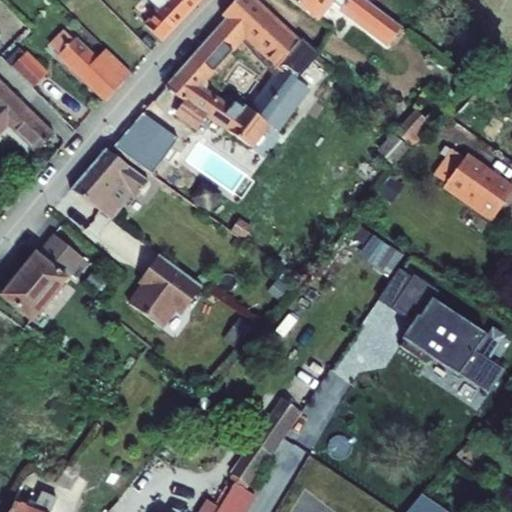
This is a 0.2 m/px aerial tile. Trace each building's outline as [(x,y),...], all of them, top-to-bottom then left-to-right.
[(139,30),(157,46),(197,0),(148,0),(138,12),(148,20),(139,30)] [(278,0),(311,23),(326,4),(385,48),(397,32),(353,0),(278,0)] [(303,97),(293,89),(313,64),(293,47),(288,52),(233,3),(216,20),(222,26),(159,92),(179,108),(243,152),(262,128),(272,136),(303,97)] [(93,63),(71,40),(54,58),(102,108),(128,80),(101,55),(93,63)] [(50,81),(28,60),(12,75),(34,97),(50,81)] [(51,142),(0,91),(0,134),(5,129),(35,157),(51,142)] [(494,184),(449,149),(424,181),(471,215),(494,184)] [(140,190),(99,156),(63,196),(116,234),(122,226),(111,218),(124,202),(128,205),(140,190)] [(389,274),(404,251),(373,232),(359,255),(389,274)] [(28,258),(0,289),(0,303),(25,326),(78,266),(48,240),(31,260),(28,258)] [(199,291),(154,260),(144,275),(150,278),(126,311),(159,333),(177,308),(184,313),(199,291)] [(407,283),(394,275),(373,305),(387,314),(407,283)] [(433,298),(408,282),(387,314),(410,329),(394,353),(421,370),(426,362),(484,399),(500,375),(471,357),(481,341),(428,306),(433,298)] [(317,355),(301,379),(315,388),(331,364),(317,355)] [(229,486),(213,511),(243,511),(250,501),(240,494),(291,422),(274,410),(222,481),(229,486)] [(31,495),(9,486),(0,510),(0,511),(46,511),(45,511),(49,499),(41,496),(43,491),(33,487),(31,495)] [(439,511),(418,497),(404,511),(439,511)]
